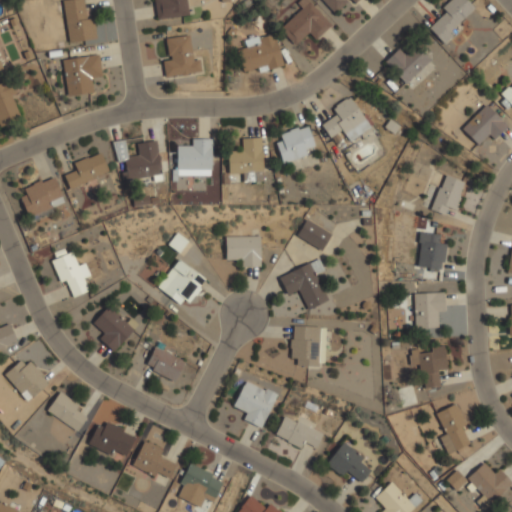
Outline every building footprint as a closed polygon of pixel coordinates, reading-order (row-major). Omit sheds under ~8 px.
[(94,17),(86,18),(83,0),(63,0),(68,42),(96,39),(94,17)] [(154,0),(157,19),(189,14),(186,0),(154,0)] [(306,0),(278,26),(296,45),(309,33),(316,40),(332,26),(308,0),(306,0)] [(322,0),(335,13),(348,0),(351,0),(354,3),(357,0),(322,0)] [(440,41),(477,10),(468,0),(448,0),(441,6),(446,12),(429,26),(440,41)] [(245,40),(246,47),(237,49),(244,75),(283,64),(274,32),(245,40)] [(198,72),(194,34),(168,37),(171,57),(163,57),(165,76),(198,72)] [(383,63),(406,84),(428,60),(413,45),(404,54),(397,48),(383,63)] [(91,77),(102,75),(98,53),(62,58),(67,95),(93,91),(91,77)] [(0,124),(22,115),(7,80),(0,82),(0,124)] [(511,82),(500,94),(511,106),(511,82)] [(322,123),(332,138),(343,131),(349,140),(370,126),(350,95),(332,107),(337,114),(322,123)] [(461,128),(476,143),(485,134),(491,140),(507,124),(486,103),(461,128)] [(307,125),(274,135),(282,162),(316,152),(307,125)] [(241,180),(263,180),(262,136),(238,137),(239,148),(227,149),(228,171),(240,170),(241,180)] [(211,137),(191,137),(191,146),(177,146),(177,174),(211,174),(211,137)] [(116,140),(121,180),(162,175),(157,139),(137,142),(138,154),(127,155),(125,139),(116,140)] [(73,164),(76,170),(64,175),(70,189),(109,171),(99,151),(73,164)] [(430,208),(444,214),(447,206),(454,209),(465,182),(444,173),(430,208)] [(64,202),(54,176),(18,191),(28,216),(64,202)] [(332,231),(306,217),(296,235),(322,250),(332,231)] [(440,233),(419,231),(417,266),(443,268),(444,243),(439,243),(440,233)] [(168,242),(179,251),(188,240),(177,232),(168,242)] [(225,235),(225,256),(237,256),(237,265),(260,265),(260,235),(225,235)] [(88,289),(82,277),(88,274),(83,260),(77,263),(72,251),(53,259),(68,297),(88,289)] [(157,287),(185,306),(206,277),(178,257),(157,287)] [(298,289),(306,308),(327,300),(316,274),(324,270),(319,258),(278,274),(286,294),(298,289)] [(435,327),(435,313),(444,313),(444,292),(413,292),(413,327),(435,327)] [(133,329),(107,306),(92,323),(103,333),(98,339),(113,352),(133,329)] [(0,348),(17,342),(8,321),(0,325),(0,348)] [(324,325),(291,325),(291,366),(323,366),(324,325)] [(440,386),(438,368),(448,367),(445,344),(408,349),(410,367),(421,365),(423,388),(440,386)] [(174,381),(184,360),(155,346),(144,366),(174,381)] [(48,381),(24,355),(3,375),(27,401),(48,381)] [(243,420),(261,428),(276,393),(244,380),(233,407),(246,412),(243,420)] [(91,415),(60,390),(46,408),(77,433),(91,415)] [(474,441),(456,402),(436,412),(453,450),(474,441)] [(274,434),(300,448),(304,441),(315,447),(323,431),(286,411),(274,434)] [(89,442),(126,459),(137,435),(106,421),(105,424),(98,421),(89,442)] [(162,448),(143,439),(132,463),(167,481),(175,464),(159,456),(162,448)] [(360,481),(372,466),(343,442),(326,463),(342,476),(347,470),(360,481)] [(489,502),(511,482),(497,466),(491,471),(483,462),(466,477),(489,502)] [(222,480),(190,463),(173,493),(198,507),(204,496),(211,500),(222,480)] [(445,480),(455,490),(465,480),(455,470),(445,480)] [(409,511),(423,499),(415,491),(407,498),(391,481),(375,495),(384,506),(378,511),(409,511)] [(280,511),(268,503),(265,507),(248,495),(235,511),(280,511)] [(0,511),(20,511),(21,510),(0,499),(0,511)]
